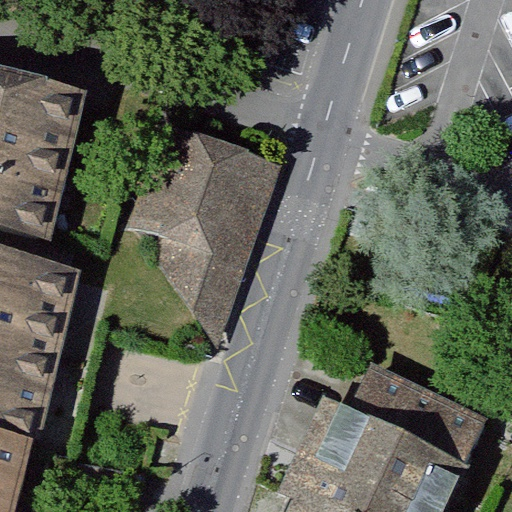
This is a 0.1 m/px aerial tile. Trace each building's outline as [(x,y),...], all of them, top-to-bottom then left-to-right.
[(74,97),(0,80),(0,228),(43,238),(74,97)] [(277,167),(156,129),(122,237),(243,275),(277,167)] [(69,270),(0,253),(0,437),(25,444),(69,270)] [(337,407),(285,511),(438,511),(482,424),(369,369),(348,412),(337,407)] [(0,511),(7,511),(25,444),(0,437),(0,511)]
